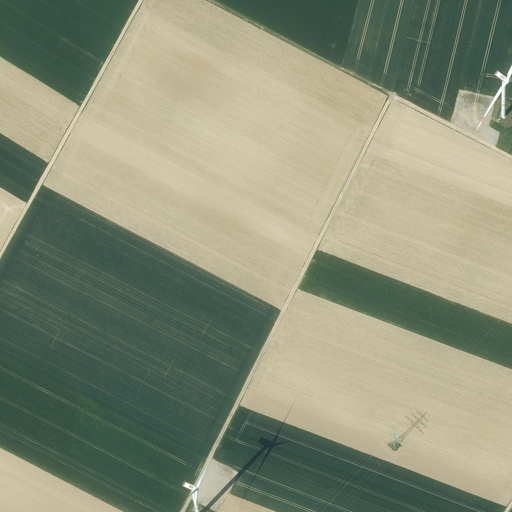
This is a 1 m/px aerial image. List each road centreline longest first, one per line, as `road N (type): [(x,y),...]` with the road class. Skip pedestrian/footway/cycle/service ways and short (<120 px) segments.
road 1 (track): [(188,511),(396,99)]
road 2 (track): [(208,0),(511,158)]
road 3 (track): [(0,256),(140,0)]
road 4 (track): [(0,448),(122,511)]
